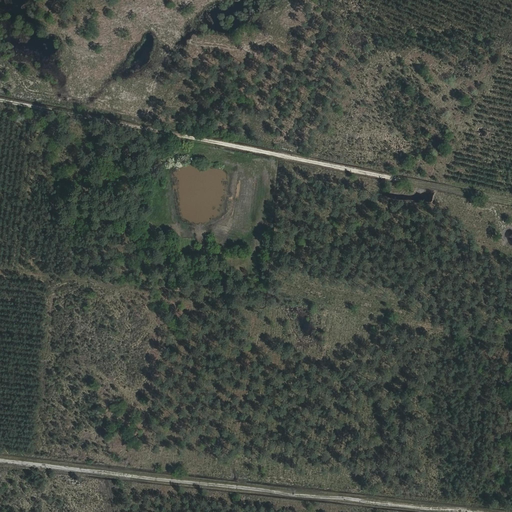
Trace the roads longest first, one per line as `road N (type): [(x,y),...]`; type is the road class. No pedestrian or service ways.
road 1 (track): [(0,99),(511,201)]
road 2 (track): [(0,461),(473,511)]
